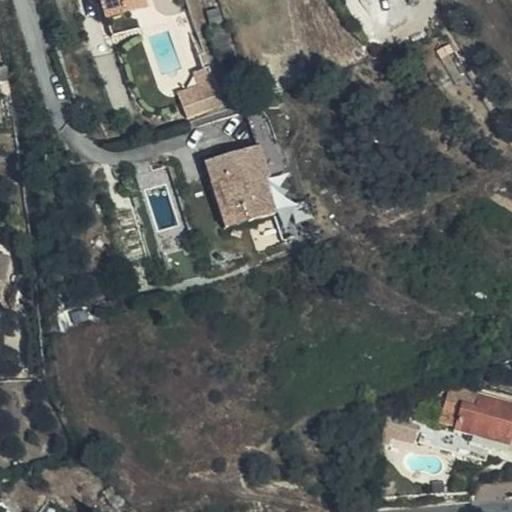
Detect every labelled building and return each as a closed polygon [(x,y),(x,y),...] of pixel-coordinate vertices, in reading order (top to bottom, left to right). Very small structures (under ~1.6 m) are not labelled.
[(124,0),(131,23),(155,16),(151,5),(164,0),(124,0)] [(173,10),(169,0),(164,0),(151,5),(155,16),(173,10)] [(270,72),(253,20),(237,25),(254,64),(260,62),(264,74),(270,72)] [(237,64),(219,29),(214,31),(231,67),(237,64)] [(208,95),(219,117),(254,99),(237,64),(231,67),(223,70),(230,85),(208,95)] [(218,168),(224,189),(229,188),(238,219),(254,216),(258,229),(299,217),(291,185),(300,182),(290,147),(218,168)] [(229,188),(224,189),(237,235),(258,229),(254,216),(238,219),(229,188)] [(0,305),(13,309),(23,266),(0,260),(0,305)] [(43,337),(20,336),(19,369),(42,370),(43,337)] [(491,452),(492,402),(483,399),(480,412),(467,408),(461,433),(460,437),(476,441),(475,447),(491,452)] [(511,407),(492,402),(491,452),(511,457),(511,407)] [(449,431),(461,433),(467,408),(455,405),(449,431)]
